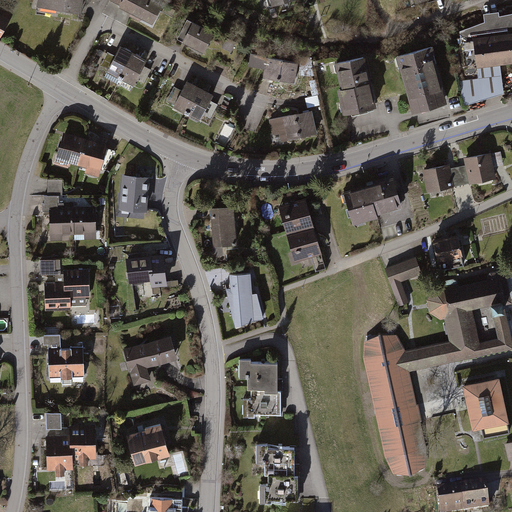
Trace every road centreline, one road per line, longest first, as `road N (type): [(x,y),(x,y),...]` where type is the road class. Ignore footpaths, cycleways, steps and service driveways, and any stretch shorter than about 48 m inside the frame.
road 1 (residential): [(183,155),(171,205),(211,346),(208,511)]
road 2 (tertiary): [(511,112),(305,171),(236,169),(183,155)]
road 3 (residential): [(15,221),(22,427),(12,511)]
road 4 (residential): [(62,86),(93,30),(110,23),(260,102)]
road 5 (residential): [(511,193),(333,270)]
road 6 (residential): [(328,39),(408,25),(475,0)]
road 7 (residential): [(62,86),(31,148),(15,221)]
road 8 (tertiary): [(183,155),(62,86)]
